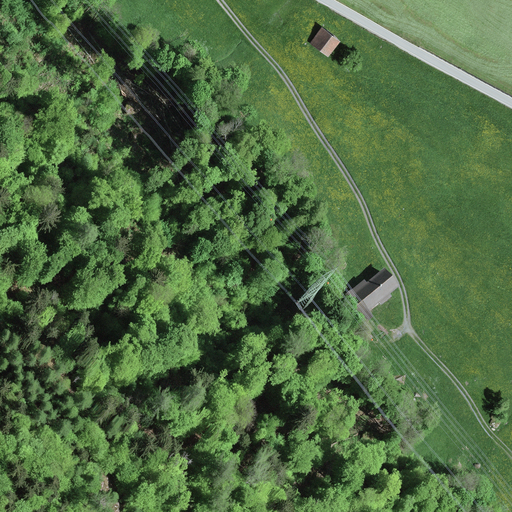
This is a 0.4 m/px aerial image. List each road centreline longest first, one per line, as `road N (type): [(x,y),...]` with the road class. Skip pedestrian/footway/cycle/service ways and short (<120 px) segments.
road 1 (track): [(396,334),(407,316),(400,280),(362,200),(283,76),(219,0)]
road 2 (unclassified): [(511,103),(322,0)]
road 3 (track): [(405,325),(511,455)]
